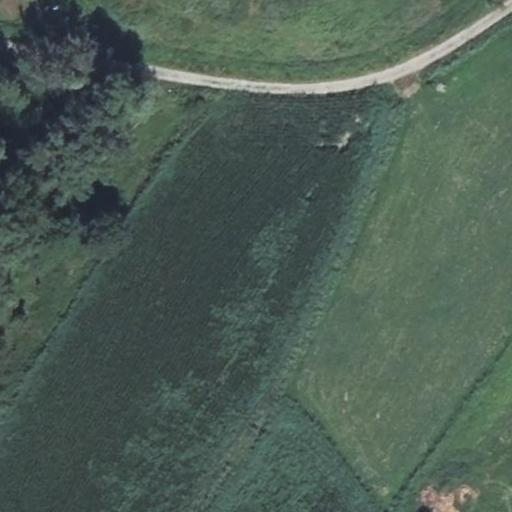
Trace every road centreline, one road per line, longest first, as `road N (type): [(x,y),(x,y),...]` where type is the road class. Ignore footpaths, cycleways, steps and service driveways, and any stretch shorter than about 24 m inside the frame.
road 1 (track): [(185,80),(270,92),(384,80),(511,9)]
road 2 (track): [(0,45),(185,80)]
